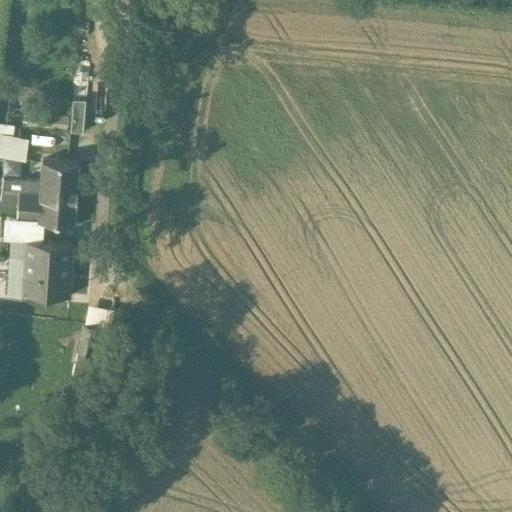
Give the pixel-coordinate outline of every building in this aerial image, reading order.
[(86,129),(86,97),(73,97),(73,129),(86,129)] [(0,152),(27,156),(30,133),(15,131),(16,121),(0,119),(0,152)] [(79,162),(41,160),(39,191),(20,190),(17,236),(25,237),(43,239),(44,221),(74,222),(79,162)] [(17,236),(12,236),(11,295),(21,296),(23,290),(25,237),(17,236)] [(73,242),(44,239),(43,239),(25,237),(23,290),(69,294),(73,242)] [(95,326),(83,325),(80,351),(93,352),(95,326)]
